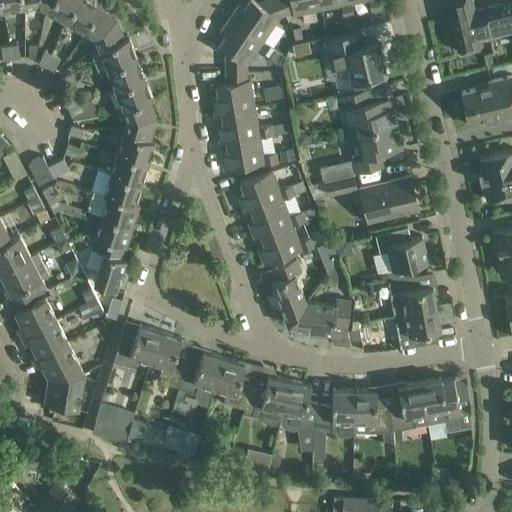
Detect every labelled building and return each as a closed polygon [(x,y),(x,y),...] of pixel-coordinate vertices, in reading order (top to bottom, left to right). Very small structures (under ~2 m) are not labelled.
[(2,0),(4,10),(26,7),(24,0),(2,0)] [(47,10),(52,0),(24,0),(26,7),(38,5),(47,10)] [(66,21),(76,0),(52,0),(47,10),(53,14),(66,21)] [(85,32),(98,8),(101,4),(93,0),(76,0),(66,21),(85,32)] [(238,4),(229,17),(262,40),(279,17),(285,15),(278,2),(264,7),(254,0),(249,0),(244,8),(238,4)] [(321,9),(319,0),(282,0),(278,2),(285,15),(292,11),(294,14),(321,9)] [(351,16),(348,0),(319,0),(321,9),(341,5),(343,18),(351,16)] [(348,0),(351,16),(354,16),(354,14),(352,4),(368,0),(371,11),(381,9),(379,0),(348,0)] [(511,5),(503,7),(502,5),(474,12),(470,0),(445,0),(458,51),(481,46),(480,42),(499,37),(498,34),(511,30),(511,33),(511,5)] [(96,38),(100,49),(124,38),(117,18),(98,8),(85,32),(96,38)] [(364,12),(354,14),(354,16),(356,24),(366,22),(364,12)] [(246,63),(262,40),(229,17),(220,31),(225,35),(218,45),(232,54),(232,68),(247,71),(246,63)] [(385,71),(378,41),(361,45),(358,32),(326,40),(332,68),(349,64),(353,79),(385,71)] [(90,53),(98,72),(107,68),(137,57),(129,36),(124,38),(100,49),(90,53)] [(292,44),(295,55),(311,51),(308,40),(292,44)] [(11,58),(20,56),(18,43),(9,45),(11,58)] [(38,44),(29,44),(29,57),(35,60),(38,44)] [(11,58),(9,45),(1,46),(3,59),(11,58)] [(52,54),(45,49),(38,61),(46,65),(52,54)] [(275,50),(269,58),(280,65),(284,56),(275,50)] [(53,69),(60,58),(52,54),(46,65),(53,69)] [(107,68),(115,88),(145,77),(141,67),(137,57),(107,68)] [(247,71),(232,68),(232,81),(216,84),(218,96),(212,97),(215,114),(221,113),(255,107),(249,79),(248,79),(247,71)] [(76,81),(74,72),(62,77),(64,85),(76,81)] [(511,114),(511,76),(487,82),(488,85),(461,92),(469,125),(511,114)] [(115,88),(123,109),(148,99),(153,98),(145,77),(115,88)] [(345,127),(347,134),(397,122),(390,96),(368,101),(365,89),(325,98),(328,110),(340,107),(341,110),(353,107),(357,124),(345,127)] [(68,107),(81,102),(78,95),(65,99),(68,107)] [(124,131),(154,141),(150,139),(156,119),(148,99),(123,109),(127,120),(124,131)] [(71,115),(84,111),(81,102),(68,107),(71,115)] [(259,126),(255,107),(221,113),(223,124),(217,125),(219,141),(226,140),(290,129),(289,121),(270,124),(259,126)] [(403,148),(397,122),(347,134),(353,159),(351,159),(355,173),(383,166),(380,153),(403,148)] [(83,129),(71,124),(68,133),(81,137),(83,129)] [(148,161),(154,141),(124,131),(117,151),(148,161)] [(0,156),(11,144),(0,134),(0,156)] [(226,140),(228,152),(222,153),(224,169),(262,162),(263,166),(277,163),(274,152),(263,154),(259,134),(226,140)] [(292,148),(280,150),(281,160),(293,158),(292,148)] [(511,149),(479,157),(482,171),(480,171),(487,200),(506,195),(507,200),(511,198),(511,149)] [(141,182),(148,161),(117,151),(110,172),(141,182)] [(24,173),(18,152),(7,155),(14,176),(24,173)] [(48,165),(43,155),(28,162),(39,184),(54,176),(48,165)] [(63,157),(48,165),(54,176),(68,169),(63,157)] [(327,164),(319,166),(323,180),(325,180),(330,179),(327,164)] [(279,190),(272,169),(240,181),(244,193),(238,195),(244,211),(250,208),(294,192),(291,185),(279,190)] [(135,202),(141,182),(110,172),(104,192),(135,202)] [(356,188),(353,174),(330,179),(325,180),(328,194),(356,188)] [(417,209),(409,175),(359,187),(367,221),(417,209)] [(39,196),(33,184),(22,190),(28,201),(39,196)] [(50,185),(41,190),(48,202),(57,197),(50,185)] [(139,204),(135,202),(104,192),(104,193),(108,194),(101,215),(132,225),(139,204)] [(295,195),(294,192),(250,208),(254,219),(248,221),(254,237),(260,235),(304,219),(300,210),(288,215),(283,199),(295,195)] [(45,207),(39,196),(28,201),(34,213),(45,207)] [(48,202),(53,212),(61,208),(62,211),(83,218),(86,210),(59,201),(57,197),(48,202)] [(316,216),(313,207),(303,211),(306,220),(316,216)] [(11,236),(0,215),(0,243),(19,233),(19,232),(11,236)] [(132,225),(101,215),(95,235),(99,236),(126,245),(132,225)] [(304,221),(304,219),(260,235),(264,245),(258,247),(264,263),(301,249),(301,252),(314,247),(310,236),(298,241),(292,225),(304,221)] [(61,225),(51,230),(56,241),(66,236),(61,225)] [(324,226),(309,232),(310,236),(314,247),(315,247),(317,246),(330,241),(324,226)] [(410,266),(428,261),(422,235),(410,238),(407,226),(375,234),(379,252),(387,250),(392,270),(387,271),(389,279),(412,275),(410,266)] [(511,226),(493,230),(502,276),(511,273),(511,226)] [(0,269),(30,255),(19,233),(0,243),(0,269)] [(126,245),(99,236),(96,249),(104,252),(94,282),(116,289),(126,258),(121,257),(124,245),(125,246),(126,245)] [(66,237),(55,242),(58,249),(64,251),(71,248),(66,237)] [(330,241),(317,246),(328,274),(338,260),(332,240),(330,241)] [(37,251),(30,255),(0,269),(0,271),(6,284),(2,286),(13,306),(44,290),(43,289),(47,288),(41,277),(49,273),(37,251)] [(300,271),(296,258),(271,267),(276,280),(271,282),(274,290),(267,293),(272,306),(280,303),(287,322),(305,301),(296,273),(300,271)] [(387,280),(391,302),(394,315),(437,307),(432,285),(416,288),(413,275),(412,275),(389,279),(387,280)] [(91,287),(82,292),(87,302),(97,298),(91,287)] [(56,319),(45,297),(15,312),(26,334),(56,319)] [(103,309),(97,298),(87,302),(93,314),(103,309)] [(335,304),(305,301),(287,322),(288,325),(311,327),(310,335),(324,337),(325,329),(334,330),(334,324),(347,326),(350,300),(336,298),(335,304)] [(433,330),(440,328),(437,307),(394,315),(391,316),(393,327),(396,327),(400,347),(435,341),(433,330)] [(67,341),(56,319),(26,334),(37,356),(67,341)] [(134,339),(121,336),(113,361),(135,368),(138,357),(150,361),(160,330),(139,323),(134,339)] [(181,336),(160,330),(150,361),(162,364),(159,375),(167,377),(165,383),(178,387),(186,362),(174,358),(181,336)] [(84,373),(67,341),(37,356),(48,379),(84,373)] [(178,387),(175,398),(182,401),(186,389),(196,392),(199,402),(208,405),(214,387),(224,356),(203,349),(198,366),(186,362),(178,387)] [(245,363),(224,356),(214,387),(226,391),(223,401),(244,407),(251,382),(240,379),(245,363)] [(84,373),(48,379),(44,403),(78,409),(84,373)] [(265,387),(251,382),(244,407),(244,408),(243,412),(263,417),(263,420),(265,422),(274,424),(277,423),(280,421),(290,379),(268,374),(265,387)] [(441,377),(420,381),(428,423),(443,420),(445,431),(472,426),(470,404),(459,406),(454,378),(442,380),(441,377)] [(311,384),(290,379),(280,421),(282,424),(285,427),(293,428),(297,428),(302,426),(313,428),(319,403),(307,400),(311,384)] [(401,402),(388,404),(392,430),(428,423),(420,381),(398,385),(401,402)] [(332,406),(319,403),(313,428),(325,430),(331,431),(335,431),(337,434),(340,435),(348,436),(351,434),(352,431),(354,431),(355,388),(332,388),(332,406)] [(392,430),(388,404),(376,406),(376,389),(355,388),(354,431),(376,432),(392,430)] [(125,440),(128,426),(95,418),(92,432),(125,440)] [(185,428),(168,423),(163,441),(162,444),(179,450),(185,428)] [(313,428),(313,438),(325,439),(325,430),(313,428)] [(401,429),(393,430),(395,449),(403,448),(401,429)] [(219,457),(219,458),(227,460),(231,447),(223,445),(219,457)] [(450,475),(449,484),(463,487),(467,470),(457,468),(450,475)] [(57,481),(37,511),(67,511),(78,495),(57,481)] [(333,507),(333,511),(338,511),(378,511),(380,499),(344,496),(334,496),(334,497),(333,507)]
